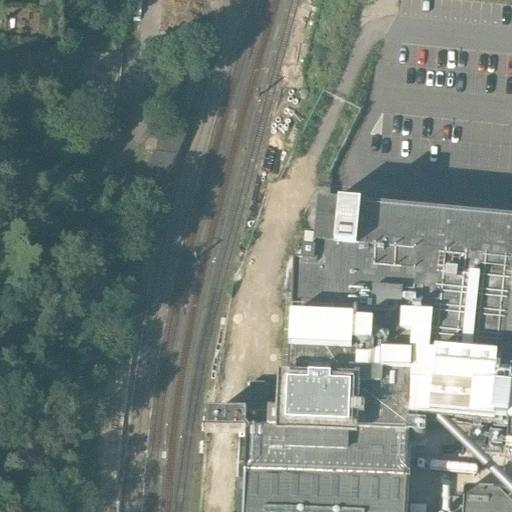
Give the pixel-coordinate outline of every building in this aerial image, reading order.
[(179,76),(160,73),(155,116),(178,119),(181,93),(177,93),(179,76)] [(185,133),(161,129),(160,140),(157,139),(155,150),(152,149),(151,160),(148,159),(146,171),(117,167),(114,188),(141,192),(157,195),(185,133)] [(85,132),(64,130),(60,162),(82,164),(85,132)] [(36,188),(12,186),(7,237),(31,239),(36,188)] [(511,230),(317,211),(315,238),(310,238),(309,247),(314,248),(313,253),(511,272),(511,230)] [(511,511),(511,494),(462,492),(461,511),(404,511),(408,427),(468,432),(466,454),(487,456),(487,454),(511,456),(511,272),(313,253),(313,260),(303,259),(302,261),(300,271),(293,270),(292,274),(293,274),(288,398),(287,398),(286,420),(268,419),(268,418),(246,417),(244,437),(245,437),(241,511),(511,511)]
